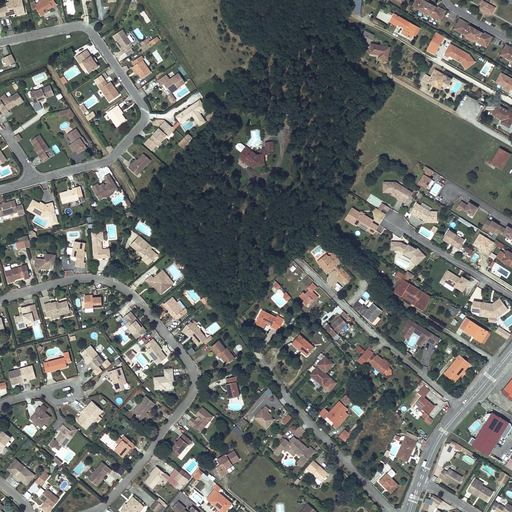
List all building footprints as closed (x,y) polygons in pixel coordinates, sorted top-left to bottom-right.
[(25,13),(22,0),(16,0),(16,1),(17,1),(18,3),(15,3),(15,1),(10,2),(8,3),(6,3),(7,6),(3,7),(3,8),(5,16),(9,15),(9,13),(10,13),(16,11),(17,13),(17,15),(25,13)] [(47,9),(52,5),(53,7),(56,4),(53,0),(43,0),(39,3),(36,4),(34,1),(31,3),(32,7),(33,9),(36,8),(41,16),(48,12),(47,10),(47,9)] [(415,0),(413,5),(429,15),(430,13),(434,15),(433,17),(439,20),(444,11),(439,8),(438,9),(434,7),(433,8),(432,7),(433,6),(426,2),(424,1),(424,0),(415,0)] [(483,0),(482,0),(479,7),(492,15),(496,7),(483,0)] [(147,23),(150,21),(144,11),(140,13),(147,23)] [(417,27),(395,14),(391,20),(397,24),(401,26),(404,28),(402,33),(411,38),(413,34),(417,27)] [(459,20),(454,29),(460,32),(461,31),(465,33),(464,34),(476,41),(477,40),(480,42),(480,43),(486,47),(491,38),(485,34),(485,36),(481,33),(481,32),(477,30),(476,31),(473,29),(474,28),(469,25),(468,26),(467,25),(464,24),(465,23),(459,20)] [(137,28),(133,31),(140,40),(144,37),(137,28)] [(132,43),(122,29),(114,35),(118,42),(123,49),(121,49),(124,53),(131,48),(129,45),(132,43)] [(369,43),(373,35),(365,31),(361,39),(369,43)] [(437,49),(442,40),(434,35),(427,50),(430,52),(432,47),(437,49)] [(387,59),(390,47),(371,44),(370,53),(378,54),(378,53),(379,54),(379,58),(387,59)] [(475,62),(469,55),(458,48),(457,50),(454,48),(455,47),(450,44),(445,53),(446,53),(449,56),(450,56),(451,54),(454,56),(453,58),(458,60),(461,61),(466,68),(475,62)] [(511,51),(511,50),(506,46),(501,55),(507,59),(508,57),(511,59),(511,61),(511,51)] [(93,59),(87,49),(76,57),(80,64),(83,62),(87,68),(90,72),(98,66),(95,62),(95,61),(93,59)] [(157,50),(153,52),(158,63),(162,61),(157,50)] [(12,53),(3,57),(7,65),(16,61),(12,53)] [(151,72),(143,60),(144,59),(141,56),(132,62),(135,65),(133,66),(137,72),(142,79),(151,72)] [(446,88),(452,77),(449,75),(448,77),(435,70),(431,77),(426,74),(421,82),(428,84),(429,82),(432,84),(433,83),(440,87),(441,85),(446,88)] [(495,82),(510,90),(511,87),(511,85),(511,78),(501,72),(495,82)] [(178,87),(185,82),(179,73),(170,79),(167,75),(158,81),(161,86),(164,84),(170,92),(177,87),(178,88),(178,87)] [(119,95),(115,88),(113,89),(109,83),(107,84),(105,80),(98,85),(110,102),(119,95)] [(44,99),(43,97),(45,96),(46,98),(54,94),(50,85),(36,91),(34,91),(32,92),(34,96),(32,97),(35,104),(39,102),(39,101),(44,99)] [(9,109),(17,104),(11,96),(8,98),(2,102),(1,101),(0,101),(0,115),(3,113),(5,115),(9,112),(8,110),(7,108),(8,108),(9,109)] [(199,113),(206,109),(200,100),(188,108),(189,109),(182,114),(182,113),(177,116),(180,121),(185,118),(186,119),(193,115),(197,122),(198,121),(201,124),(205,121),(199,113)] [(79,107),(84,113),(88,110),(84,104),(79,107)] [(122,114),(119,110),(120,109),(118,105),(107,112),(117,126),(126,120),(122,114)] [(511,121),(511,112),(498,105),(493,114),(503,120),(501,123),(509,127),(511,121)] [(75,115),(70,109),(59,111),(60,116),(68,114),(71,118),(75,115)] [(286,128),(290,115),(285,114),(282,122),(273,119),(271,124),(286,128)] [(168,136),(171,133),(162,125),(155,132),(157,133),(155,136),(153,135),(150,138),(157,145),(160,141),(161,142),(167,135),(168,136)] [(85,145),(80,138),(82,137),(76,128),(67,134),(71,140),(73,143),(71,143),(76,150),(78,154),(87,148),(85,145)] [(49,149),(39,135),(31,140),(35,147),(41,154),(39,155),(43,161),(49,158),(45,152),(49,149)] [(264,164),(264,155),(264,154),(263,154),(257,155),(254,153),(252,152),(246,147),(241,143),(238,143),(236,146),(237,149),(242,152),(241,153),(242,153),(241,156),(241,159),(247,164),(248,163),(251,165),(254,167),(255,166),(264,164)] [(502,169),(511,154),(499,148),(491,163),(502,169)] [(140,172),(151,160),(144,154),(133,166),(131,164),(129,168),(134,172),(136,169),(140,172)] [(425,172),(418,184),(427,189),(432,180),(429,178),(434,171),(425,166),(423,170),(425,172)] [(105,194),(111,190),(114,191),(118,189),(109,174),(104,177),(108,183),(109,184),(105,186),(105,185),(103,187),(101,184),(99,186),(98,184),(92,187),(100,200),(105,196),(105,194)] [(404,192),(406,188),(396,182),(384,182),(384,192),(393,192),(400,197),(399,199),(406,203),(411,196),(404,192)] [(84,201),(81,190),(77,191),(76,188),(72,189),(73,190),(60,193),(63,203),(79,199),(80,202),(84,201)] [(20,211),(19,206),(17,206),(15,200),(5,203),(3,204),(0,204),(0,209),(0,215),(2,216),(18,212),(20,211)] [(58,223),(52,203),(45,204),(43,203),(42,205),(40,204),(33,200),(28,210),(37,215),(37,214),(41,215),(49,213),(50,215),(53,225),(58,223)] [(461,200),(456,209),(463,213),(464,211),(474,217),(480,208),(469,201),(468,204),(461,200)] [(417,202),(410,213),(426,223),(438,223),(438,211),(431,211),(417,202)] [(372,222),(373,220),(364,214),(363,216),(361,214),(362,213),(360,213),(352,208),(349,213),(353,215),(350,220),(355,223),(367,230),(373,234),(378,226),(372,222)] [(350,220),(353,215),(349,213),(345,219),(354,225),(355,223),(350,220)] [(478,228),(460,217),(458,220),(476,231),(478,228)] [(487,218),(482,227),(498,236),(500,234),(511,240),(511,228),(507,225),(505,228),(487,218)] [(324,236),(330,228),(325,224),(319,233),(324,236)] [(449,230),(443,240),(459,250),(466,240),(449,230)] [(101,240),(101,237),(103,236),(103,232),(93,233),(94,238),(92,238),(94,249),(94,251),(95,259),(110,257),(109,249),(102,249),(101,240)] [(151,249),(153,247),(143,239),(140,242),(137,240),(135,240),(132,244),(140,251),(139,252),(142,255),(143,254),(145,256),(143,258),(142,259),(149,265),(158,255),(151,249)] [(84,251),(85,243),(75,241),(72,256),(77,257),(76,261),(83,262),(84,258),(83,258),(84,251)] [(426,256),(417,247),(416,249),(411,246),(411,247),(407,245),(401,242),(391,242),(391,250),(399,250),(399,251),(400,251),(401,249),(404,251),(403,253),(412,258),(418,264),(426,256)] [(143,258),(145,256),(143,254),(142,255),(139,252),(140,251),(132,244),(131,245),(135,249),(137,254),(141,255),(143,258)] [(337,265),(343,255),(341,254),(338,252),(337,252),(335,250),(331,257),(330,256),(329,257),(319,264),(327,273),(334,267),(336,266),(337,265)] [(511,253),(508,251),(506,254),(503,253),(501,251),(497,257),(511,266),(511,253)] [(418,264),(412,258),(403,253),(402,255),(411,260),(416,266),(418,264)] [(49,269),(49,264),(54,265),(56,255),(46,254),(45,259),(36,258),(35,267),(49,269)] [(319,264),(329,257),(327,254),(317,262),(319,264)] [(361,268),(351,259),(345,265),(355,275),(361,268)] [(30,278),(26,265),(5,271),(8,281),(15,280),(24,277),(25,279),(30,278)] [(340,275),(344,271),(341,267),(339,269),(336,266),(334,267),(338,271),(336,272),(340,275)] [(163,270),(154,278),(151,280),(154,284),(155,283),(157,285),(157,287),(159,287),(163,292),(171,285),(168,281),(170,279),(163,270)] [(343,281),(349,275),(345,270),(340,275),(339,276),(343,281)] [(417,278),(414,276),(408,271),(405,275),(412,279),(415,281),(417,278)] [(463,291),(469,281),(462,276),(460,278),(448,271),(445,276),(448,278),(446,282),(455,288),(456,287),(463,291)] [(377,282),(371,274),(365,278),(371,286),(377,282)] [(380,286),(386,277),(382,274),(377,282),(380,286)] [(154,284),(151,280),(154,278),(152,275),(145,280),(151,287),(154,284)] [(431,297),(409,283),(410,282),(407,280),(407,282),(402,279),(394,292),(401,296),(403,294),(412,300),(410,302),(423,310),(431,297)] [(163,292),(159,287),(157,287),(157,285),(155,283),(154,284),(153,285),(161,294),(163,292)] [(306,306),(309,303),(313,299),(315,301),(318,297),(314,293),(313,293),(312,292),(317,287),(312,283),(308,288),(309,289),(305,294),(303,292),(299,295),(305,300),(303,302),(306,306)] [(103,307),(102,297),(93,297),(93,295),(85,295),(86,308),(103,307)] [(204,304),(210,299),(206,295),(201,299),(204,304)] [(183,310),(172,297),(164,304),(169,310),(170,310),(171,311),(170,312),(174,317),(176,316),(178,319),(188,311),(185,308),(183,310)] [(496,318),(508,309),(500,298),(493,303),(495,305),(493,306),(481,304),(481,302),(473,301),(472,311),(479,312),(479,315),(489,317),(489,321),(495,322),(496,318)] [(67,301),(59,303),(56,304),(56,302),(51,303),(51,302),(44,304),(47,316),(50,316),(51,317),(59,315),(70,312),(72,311),(71,308),(69,308),(68,304),(70,304),(69,300),(67,301)] [(377,316),(382,311),(373,304),(368,310),(358,301),(354,307),(359,311),(365,317),(364,318),(368,321),(368,320),(372,322),(375,325),(380,318),(377,316)] [(34,321),(30,305),(21,308),(23,313),(23,315),(20,316),(15,317),(18,328),(26,326),(26,323),(34,321)] [(453,315),(457,308),(452,305),(447,312),(453,315)] [(284,319),(277,316),(276,317),(271,315),(261,310),(255,323),(265,327),(266,324),(267,322),(272,325),(272,327),(279,330),(284,319)] [(140,326),(135,320),(136,319),(132,313),(129,316),(127,314),(124,317),(128,322),(127,323),(130,326),(131,331),(137,338),(146,330),(142,325),(140,326)] [(338,333),(347,324),(340,316),(330,325),(327,322),(323,325),(325,328),(334,337),(338,333)] [(488,331),(466,318),(460,327),(475,336),(474,337),(481,342),(488,331)] [(439,338),(410,320),(401,334),(405,337),(408,338),(413,331),(421,336),(418,341),(423,344),(426,339),(427,337),(429,339),(428,340),(435,345),(439,338)] [(207,338),(200,330),(201,330),(199,328),(198,327),(196,325),(195,326),(193,324),(193,323),(190,321),(189,324),(187,325),(182,331),(186,334),(186,333),(189,335),(190,335),(191,335),(192,334),(194,336),(193,337),(192,338),(198,346),(207,338)] [(511,335),(499,327),(495,332),(507,339),(511,335)] [(484,343),(490,333),(488,331),(481,342),(484,343)] [(312,345),(300,335),(293,343),(299,348),(300,347),(301,349),(301,350),(305,353),(312,345)] [(411,348),(415,340),(411,338),(407,346),(411,348)] [(161,350),(155,343),(156,342),(153,339),(146,344),(149,348),(147,349),(158,364),(166,357),(161,350)] [(217,355),(218,355),(219,354),(221,357),(227,364),(233,359),(228,353),(230,351),(227,348),(226,348),(219,340),(211,347),(217,355)] [(455,350),(458,346),(450,341),(448,344),(447,346),(455,350)] [(327,352),(334,344),(331,342),(324,349),(327,352)] [(90,368),(90,367),(92,366),(93,367),(95,370),(104,362),(90,345),(81,353),(87,360),(85,361),(85,362),(90,368)] [(307,355),(314,347),(312,345),(305,353),(307,355)] [(192,347),(187,351),(191,355),(196,351),(192,347)] [(390,366),(382,359),(377,355),(375,356),(369,351),(367,349),(358,360),(361,363),(364,360),(366,361),(369,364),(370,363),(383,374),(384,373),(387,375),(390,374),(391,372),(391,369),(389,367),(390,366)] [(131,360),(137,354),(133,351),(128,357),(131,360)] [(336,383),(323,371),(324,370),(326,372),(333,364),(321,353),(317,357),(321,361),(318,365),(319,366),(318,366),(311,374),(329,391),(336,383)] [(463,371),(470,364),(460,355),(445,373),(453,380),(461,370),(463,371)] [(67,367),(65,357),(44,363),(46,372),(58,369),(58,368),(60,367),(60,369),(67,367)] [(12,384),(19,382),(20,382),(21,383),(21,384),(28,382),(28,380),(29,380),(36,378),(33,365),(8,372),(12,384)] [(127,383),(121,367),(107,372),(109,377),(112,376),(113,376),(115,382),(114,383),(117,391),(124,388),(123,385),(127,383)] [(149,376),(153,371),(147,367),(143,372),(149,376)] [(172,381),(172,377),(173,377),(173,368),(164,369),(165,377),(154,377),(155,389),(166,388),(166,387),(165,384),(172,383),(172,381)] [(455,381),(463,371),(461,370),(453,380),(455,381)] [(239,396),(236,382),(238,381),(237,376),(227,378),(228,383),(226,384),(228,390),(229,390),(229,392),(228,392),(230,398),(239,396)] [(511,401),(511,378),(501,392),(511,401)] [(434,406),(424,397),(429,391),(424,386),(418,392),(422,396),(416,403),(419,406),(425,411),(423,413),(422,414),(426,418),(427,418),(428,416),(430,415),(428,414),(431,410),(431,409),(434,406)] [(264,392),(268,397),(273,393),(269,388),(264,392)] [(340,399),(345,405),(351,399),(346,394),(340,399)] [(146,412),(151,406),(152,407),(155,403),(146,396),(133,411),(138,414),(141,418),(146,412)] [(387,402),(382,397),(378,401),(382,406),(383,406),(387,402)] [(327,416),(334,422),(333,423),(337,427),(347,417),(346,413),(345,411),(347,409),(339,401),(329,412),(324,407),(319,413),(324,418),(327,416)] [(86,429),(103,410),(93,402),(88,407),(87,408),(86,407),(85,407),(80,412),(81,413),(82,414),(81,415),(76,421),(86,429)] [(386,412),(391,407),(387,402),(383,406),(382,406),(382,407),(386,412)] [(267,411),(269,409),(265,406),(262,409),(270,417),(271,416),(267,411)] [(41,428),(51,417),(39,407),(36,410),(37,411),(35,414),(36,414),(35,416),(34,415),(31,418),(34,422),(36,421),(37,423),(38,424),(38,425),(41,428)] [(210,421),(213,416),(202,407),(196,414),(199,416),(200,417),(197,420),(197,421),(193,418),(189,422),(201,431),(203,428),(202,425),(207,420),(210,421)] [(270,417),(262,409),(255,417),(266,428),(273,420),(270,417)] [(141,421),(148,413),(146,412),(141,418),(138,414),(136,417),(141,421)] [(506,427),(509,423),(492,412),(491,414),(490,413),(487,414),(484,418),(485,421),(486,422),(475,439),(472,437),(469,443),(472,445),(488,455),(503,433),(506,427)] [(285,425),(291,416),(287,413),(280,422),(285,425)] [(385,428),(387,426),(378,415),(373,420),(375,423),(374,424),(373,423),(372,423),(364,431),(371,438),(379,430),(386,438),(391,434),(385,428)] [(334,422),(327,416),(325,418),(332,424),(333,423),(334,422)] [(242,431),(249,423),(243,418),(236,427),(242,431)] [(78,429),(66,420),(63,424),(71,431),(74,434),(78,429)] [(69,433),(71,431),(63,424),(59,429),(62,432),(56,439),(57,440),(57,441),(56,440),(54,439),(50,445),(53,448),(54,447),(55,447),(59,450),(62,446),(64,447),(73,436),(69,433)] [(346,441),(351,435),(345,430),(339,436),(346,441)] [(0,451),(11,437),(3,431),(0,434),(0,451)] [(418,438),(408,433),(406,437),(416,442),(418,438)] [(189,445),(192,441),(184,434),(172,447),(180,454),(188,444),(189,445)] [(124,435),(122,439),(123,440),(119,444),(115,450),(123,457),(126,453),(126,452),(127,450),(128,451),(131,447),(133,448),(136,445),(134,444),(131,440),(124,435)] [(275,451),(285,439),(283,437),(273,449),(275,451)] [(407,461),(416,442),(406,437),(397,456),(407,461)] [(297,439),(292,445),(289,442),(285,439),(275,451),(279,454),(284,449),(285,448),(287,450),(293,455),(296,452),(302,457),(297,463),(298,463),(299,462),(302,465),(314,451),(310,447),(309,449),(297,439)] [(180,454),(172,447),(170,450),(177,457),(180,454)] [(232,464),(240,459),(234,451),(227,456),(226,454),(217,460),(220,464),(216,467),(222,476),(229,471),(227,469),(226,467),(232,464)] [(465,453),(462,458),(472,465),(475,460),(465,453)] [(57,457),(54,460),(60,466),(63,462),(57,457)] [(19,481),(19,480),(20,479),(21,480),(27,485),(35,475),(15,459),(7,469),(13,473),(14,474),(13,476),(12,476),(18,481),(19,481)] [(103,477),(108,472),(109,473),(112,470),(102,462),(89,478),(96,484),(102,476),(103,477)] [(329,474),(317,464),(315,463),(309,471),(322,482),(329,474)] [(152,488),(165,473),(156,466),(154,469),(155,470),(151,474),(145,482),(152,488)] [(124,471),(119,467),(116,471),(121,475),(124,471)] [(198,479),(203,473),(199,469),(194,475),(198,479)] [(398,485),(391,478),(396,473),(392,469),(380,481),(391,492),(398,485)] [(462,477),(449,469),(447,472),(443,469),(439,476),(443,478),(444,477),(450,481),(457,486),(462,477)] [(35,481),(41,486),(50,476),(45,472),(44,471),(35,481)] [(505,484),(510,476),(502,471),(499,476),(503,478),(501,481),(505,484)] [(181,484),(186,478),(186,477),(183,475),(180,472),(174,479),(181,484)] [(482,485),(478,483),(476,485),(472,483),(468,491),(472,493),(473,492),(477,495),(478,493),(479,494),(478,495),(479,496),(487,501),(493,492),(482,485)] [(224,511),(232,504),(218,492),(221,488),(219,486),(215,490),(214,490),(207,499),(223,511),(224,511)] [(165,501),(169,496),(161,488),(156,492),(165,501)] [(47,489),(40,497),(46,502),(52,507),(59,499),(47,489)] [(442,500),(434,495),(432,499),(440,504),(442,500)] [(122,511),(134,511),(142,504),(134,498),(130,503),(129,502),(127,504),(126,504),(122,507),(123,508),(121,511),(122,511)] [(428,511),(432,500),(426,498),(422,509),(428,511)] [(156,511),(157,511),(163,505),(161,504),(160,503),(157,500),(151,507),(156,511)] [(199,511),(192,506),(188,511),(185,509),(186,508),(178,501),(172,508),(176,511),(199,511)] [(511,511),(511,506),(507,503),(505,507),(499,504),(497,507),(496,509),(495,510),(498,511),(511,511)]
